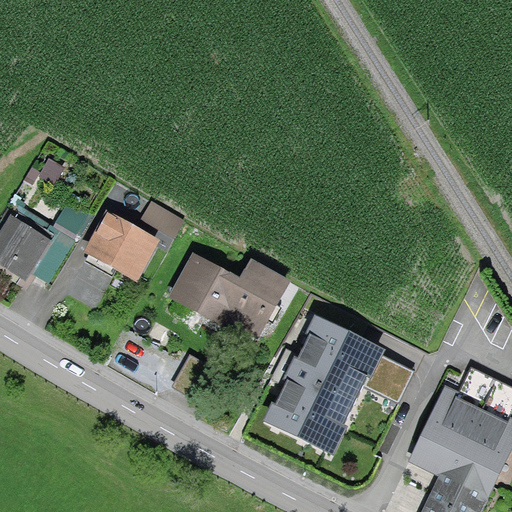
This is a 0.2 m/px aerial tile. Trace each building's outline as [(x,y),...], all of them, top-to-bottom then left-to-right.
[(142,219),(174,237),(183,222),(151,204),(142,219)] [(25,274),(26,272),(48,286),(74,242),(50,227),(47,232),(19,215),(0,243),(0,277),(5,280),(14,267),(25,274)] [(109,220),(92,251),(135,275),(152,244),(109,220)] [(176,297),(224,324),(230,313),(244,289),(243,288),(196,262),(176,297)] [(281,285),(253,270),(243,288),(244,289),(230,313),(256,328),(262,318),(272,324),(280,309),(270,304),(281,285)] [(415,372),(380,354),(316,323),(300,356),(286,349),(270,380),(284,387),(268,421),(331,453),(364,387),(399,405),(415,372)] [(187,365),(175,387),(187,394),(200,372),(187,365)] [(474,511),(511,437),(511,426),(508,425),(511,416),(511,388),(471,368),(455,399),(447,395),(415,460),(445,475),(427,511),(474,511)] [(200,401),(212,379),(200,372),(187,394),(200,401)]
